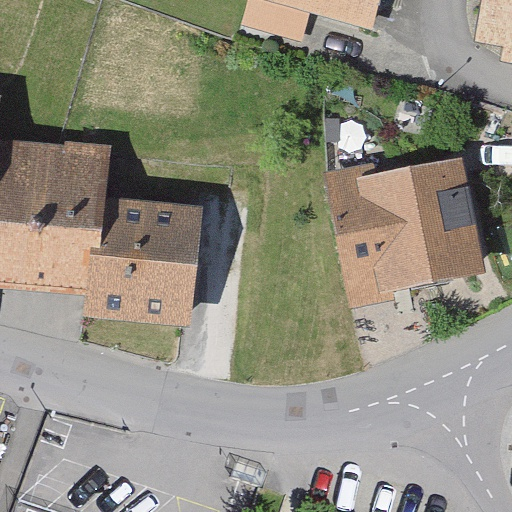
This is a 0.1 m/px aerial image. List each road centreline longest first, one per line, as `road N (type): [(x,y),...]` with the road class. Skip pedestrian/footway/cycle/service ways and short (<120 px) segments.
road 1 (residential): [(0,359),(266,428),(439,397)]
road 2 (unknown): [(266,428),(250,282)]
